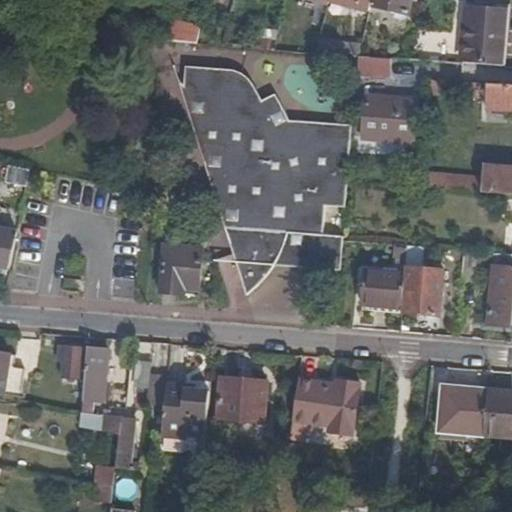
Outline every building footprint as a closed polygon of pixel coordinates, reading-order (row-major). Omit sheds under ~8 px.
[(329,0),(330,1),(369,10),(370,5),(371,0),(329,0)] [(410,0),(371,0),(370,5),(407,14),(410,0)] [(412,45),(408,59),(503,68),(504,50),(508,10),(466,6),(463,50),(412,45)] [(199,26),(168,23),(164,39),(163,40),(198,43),(199,26)] [(253,25),(249,47),(251,47),(273,49),(277,30),(253,25)] [(326,53),(358,56),(359,56),(361,45),(327,42),(326,53)] [(504,50),(503,68),(511,68),(511,50),(507,51),(504,50)] [(388,58),(358,56),(356,72),(372,74),(372,71),(387,72),(388,58)] [(227,151),(225,171),(348,180),(353,111),(288,107),(271,80),(260,87),(258,84),(257,82),(255,79),(253,77),(250,74),(247,72),(245,71),(241,69),(238,68),(236,68),(174,63),(179,78),(180,81),(182,83),(184,86),(187,88),(190,91),(193,93),(197,94),(200,95),(203,95),(206,95),(210,95),(208,120),(191,119),(197,136),(199,140),(202,143),(205,145),(208,147),(212,149),(216,149),(220,151),(227,151)] [(180,81),(179,78),(191,119),(208,120),(210,95),(206,95),(203,95),(200,95),(197,94),(193,93),(190,91),(187,88),(184,86),(182,83),(180,81)] [(511,83),(430,80),(428,94),(486,97),(486,108),(511,109),(511,83)] [(416,102),(366,98),(363,140),(412,143),(416,102)] [(197,136),(206,169),(225,171),(227,151),(220,151),(216,149),(212,149),(208,147),(205,145),(202,143),(199,140),(197,136)] [(429,173),(429,187),(509,194),(511,194),(511,168),(483,167),(482,177),(429,173)] [(23,205),(30,172),(9,168),(2,201),(23,205)] [(225,177),(208,175),(213,191),(215,193),(216,196),(219,198),(222,200),(224,201),(227,202),(230,203),(233,204),(245,206),(242,231),(225,230),(225,231),(280,236),(343,241),(344,234),(323,232),(325,202),(346,204),(348,180),(225,171),(225,177)] [(215,193),(213,191),(225,230),(242,231),(245,206),(233,204),(230,203),(227,202),(224,201),(222,200),(219,198),(216,196),(215,193)] [(0,268),(10,270),(17,233),(0,229),(0,268)] [(278,264),(280,236),(225,231),(233,256),(249,257),(249,262),(234,261),(245,295),(251,292),(254,290),(257,288),(262,284),(265,282),(268,279),(270,277),(273,274),(276,267),(278,264)] [(341,272),(343,241),(280,236),(278,264),(282,257),(307,260),(306,270),(341,272)] [(203,249),(165,246),(161,294),(185,295),(186,288),(201,289),(203,249)] [(420,247),(407,246),(405,267),(407,267),(404,312),(439,315),(443,270),(418,268),(420,247)] [(402,249),(393,248),(391,262),(401,263),(402,249)] [(478,253),(465,252),(462,283),(475,284),(478,253)] [(511,254),(499,253),(498,267),(493,267),(488,323),(498,324),(498,329),(506,330),(506,325),(511,325),(511,254)] [(278,268),(306,270),(307,260),(282,257),(278,264),(276,267),(278,268)] [(402,308),(405,275),(399,275),(384,273),(365,272),(362,305),(402,308)] [(361,311),(401,314),(402,308),(362,305),(361,311)] [(57,364),(62,365),(61,380),(79,382),(81,349),(58,347),(57,364)] [(108,351),(87,349),(83,415),(94,416),(96,404),(99,402),(104,402),(108,351)] [(9,365),(11,355),(4,353),(0,352),(0,394),(20,397),(24,368),(13,367),(9,365)] [(128,404),(147,405),(150,374),(152,363),(132,361),(128,404)] [(147,405),(147,406),(164,408),(167,385),(168,376),(150,374),(147,405)] [(183,390),(209,392),(210,382),(184,379),(183,387),(183,390)] [(267,383),(220,380),(216,419),(264,422),(267,383)] [(298,380),(289,440),(304,442),(307,423),(328,426),(328,431),(353,435),(360,385),(336,381),(335,385),(298,380)] [(187,433),(206,435),(209,392),(183,390),(183,387),(167,385),(164,408),(161,438),(186,441),(187,433)] [(439,433),(484,436),(488,391),(443,387),(439,433)] [(511,392),(488,391),(484,436),(511,438),(511,392)] [(119,433),(115,468),(130,471),(136,420),(104,416),(102,431),(119,433)] [(79,419),(74,418),(73,428),(81,429),(82,421),(82,419),(79,419)] [(81,429),(93,431),(93,422),(82,421),(81,429)] [(374,422),(372,444),(423,453),(426,427),(374,422)] [(161,438),(159,454),(185,456),(186,441),(161,438)] [(423,453),(372,444),(369,478),(421,483),(423,453)] [(98,487),(113,488),(115,471),(98,469),(97,487),(98,487)] [(106,510),(111,510),(113,488),(98,487),(97,487),(96,503),(106,503),(106,510)]
